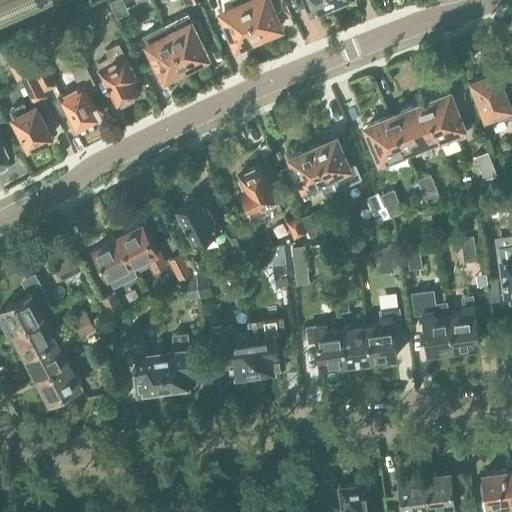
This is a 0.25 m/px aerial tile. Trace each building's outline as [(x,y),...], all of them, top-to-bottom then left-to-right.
[(130,12),(124,0),(115,0),(110,2),(117,18),(130,12)] [(237,0),(221,7),(237,45),(259,35),(244,0),(237,0)] [(281,26),(270,0),(244,0),(259,35),(281,26)] [(307,0),(312,12),(334,3),(332,0),(307,0)] [(208,56),(190,18),(169,29),(187,66),(208,56)] [(146,40),(165,77),(187,66),(169,29),(146,40)] [(106,48),(109,55),(98,61),(118,100),(137,90),(130,77),(136,75),(119,41),(106,48)] [(39,50),(28,55),(45,90),(56,84),(77,126),(99,115),(87,93),(98,88),(86,65),(76,70),(55,81),(39,50)] [(25,102),(9,109),(12,114),(29,147),(53,135),(36,102),(48,96),(45,90),(28,55),(9,64),(17,80),(21,78),(34,103),(27,106),(25,102)] [(511,107),(498,70),(472,79),(487,118),(491,124),(511,115),(511,107)] [(465,129),(450,92),(426,102),(442,142),(467,132),(465,129)] [(426,102),(392,115),(407,150),(415,147),(418,152),(432,146),(431,143),(439,139),(441,142),(442,142),(426,102)] [(0,126),(1,126),(0,124),(0,120),(6,118),(0,106),(0,164),(12,158),(0,133),(0,126)] [(392,115),(368,125),(383,162),(384,165),(409,156),(407,150),(392,115)] [(349,165),(337,135),(314,145),(334,190),(362,178),(356,162),(349,165)] [(291,155),(304,185),(300,186),(305,199),(323,191),(323,189),(331,185),(333,191),(334,190),(314,145),(291,155)] [(476,155),(484,177),(487,176),(492,189),(502,185),(489,150),(476,155)] [(242,189),(249,203),(245,205),(251,216),(269,208),(280,203),(278,199),(259,162),(249,167),(249,168),(240,172),(247,187),(242,189)] [(431,173),(419,178),(418,178),(427,201),(441,196),(431,173)] [(381,193),(386,205),(386,206),(391,217),(395,216),(405,212),(394,188),(381,193)] [(385,206),(379,191),(366,197),(377,221),(382,219),(391,217),(386,206),(385,206)] [(184,201),(183,205),(179,207),(196,241),(224,227),(218,216),(216,217),(204,194),(195,199),(191,197),(184,201)] [(302,216),(311,237),(324,231),(315,211),(302,216)] [(287,219),(292,233),(305,228),(299,214),(287,219)] [(120,235),(135,263),(150,256),(156,269),(167,263),(155,241),(154,242),(144,223),(120,235)] [(251,252),(241,231),(229,237),(239,258),(251,252)] [(511,233),(494,236),(496,247),(499,247),(506,298),(508,298),(510,300),(511,299),(511,233)] [(95,248),(110,276),(135,263),(120,235),(95,248)] [(477,260),(474,235),(461,237),(464,262),(477,260)] [(399,243),(402,264),(409,263),(410,268),(423,267),(420,241),(399,243)] [(402,264),(399,243),(378,246),(382,273),(395,271),(394,265),(402,264)] [(311,281),(306,245),(292,247),(297,283),(311,281)] [(271,248),(276,287),(290,285),(285,246),(271,248)] [(193,272),(182,252),(169,259),(180,279),(193,272)] [(77,256),(56,266),(62,280),(83,269),(77,256)] [(198,276),(200,297),(213,295),(210,274),(198,276)] [(200,297),(198,276),(183,279),(186,299),(200,297)] [(44,314),(54,309),(49,299),(50,299),(43,285),(29,293),(26,287),(14,293),(18,299),(0,308),(0,319),(8,334),(13,331),(38,317),(44,314)] [(411,291),(414,314),(423,312),(429,351),(455,348),(449,311),(450,311),(448,299),(437,301),(435,287),(411,291)] [(102,297),(112,316),(125,310),(116,291),(102,297)] [(463,309),(450,311),(449,311),(455,348),(480,345),(473,293),(462,295),(463,303),(462,303),(463,309)] [(350,311),(348,296),(338,297),(340,312),(350,311)] [(380,314),(381,320),(368,322),(373,359),(398,356),(394,330),(403,329),(400,305),(379,308),(380,314)] [(76,326),(91,319),(86,309),(71,317),(76,326)] [(43,344),(58,336),(63,334),(57,324),(51,327),(44,314),(38,317),(13,331),(25,354),(43,344)] [(91,319),(76,326),(82,337),(96,329),(95,326),(103,322),(99,315),(91,319)] [(126,340),(125,317),(112,318),(113,340),(126,340)] [(279,349),(275,319),(250,322),(251,329),(256,371),(278,369),(284,368),(282,349),(279,349)] [(373,359),(368,322),(342,325),(347,362),(373,359)] [(237,331),(236,323),(210,327),(213,347),(226,345),(228,357),(225,357),(227,375),(256,371),(251,329),(237,331)] [(347,362),(342,325),(328,327),(327,323),(307,325),(309,340),(318,339),(321,366),(347,362)] [(173,333),(174,343),(161,345),(167,387),(195,383),(193,365),(190,365),(188,348),(191,348),(189,331),(173,333)] [(58,336),(43,344),(25,354),(37,376),(48,371),(70,359),(58,336)] [(136,356),(139,373),(136,373),(138,390),(167,387),(161,345),(148,346),(147,336),(130,338),(132,356),(136,356)] [(70,359),(48,371),(37,376),(50,400),(83,382),(70,359)] [(116,368),(104,370),(108,395),(120,394),(116,368)] [(511,511),(511,477),(511,467),(484,471),(488,507),(489,511),(511,511)] [(456,506),(451,469),(425,473),(430,510),(456,506)] [(425,473),(400,476),(404,511),(430,511),(430,510),(425,473)] [(335,507),(335,511),(375,511),(375,509),(371,510),(367,482),(342,485),(345,505),(335,507)]
